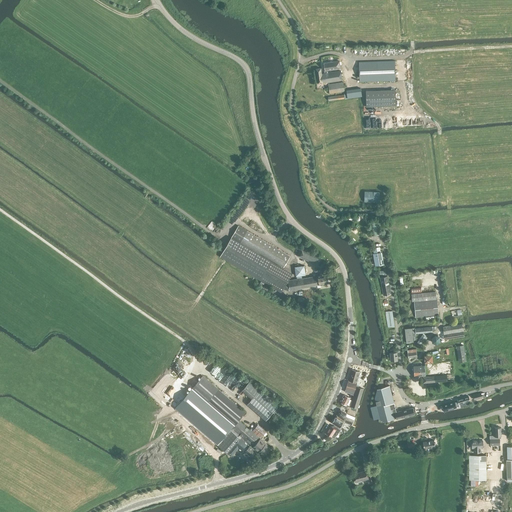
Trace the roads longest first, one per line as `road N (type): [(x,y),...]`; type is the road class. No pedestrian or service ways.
road 1 (unclassified): [(395,376),(384,224),(374,213),(333,209),(314,190),(292,110),(296,29),(278,0)]
road 2 (tertiary): [(348,358),(343,268),(278,197),(244,65),(183,31),(157,0)]
road 3 (track): [(0,80),(215,235),(238,222),(326,270),(343,268)]
road 4 (tertiary): [(348,358),(307,445),(260,472),(121,511)]
road 5 (track): [(0,212),(193,348),(202,368)]
road 6 (unclassified): [(195,511),(289,486),(358,448),(425,427)]
road 7 (track): [(116,466),(202,368)]
road 8 (track): [(411,41),(411,52),(399,57),(401,99),(438,124),(439,136)]
